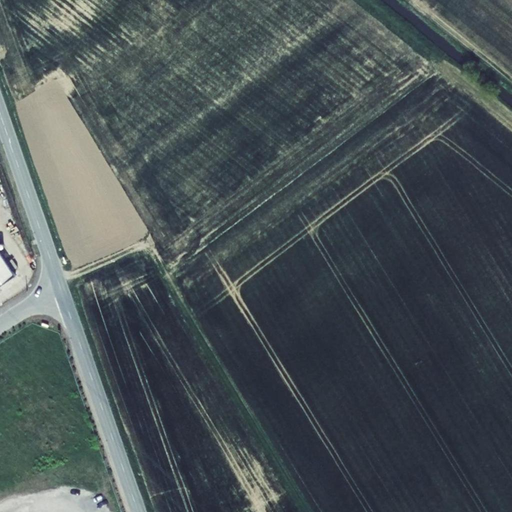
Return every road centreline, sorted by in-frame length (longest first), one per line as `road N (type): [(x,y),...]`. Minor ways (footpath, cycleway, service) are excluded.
road 1 (track): [(58,280),(155,238),(311,511)]
road 2 (tertiary): [(137,511),(61,293)]
road 3 (tertiary): [(61,293),(0,114)]
